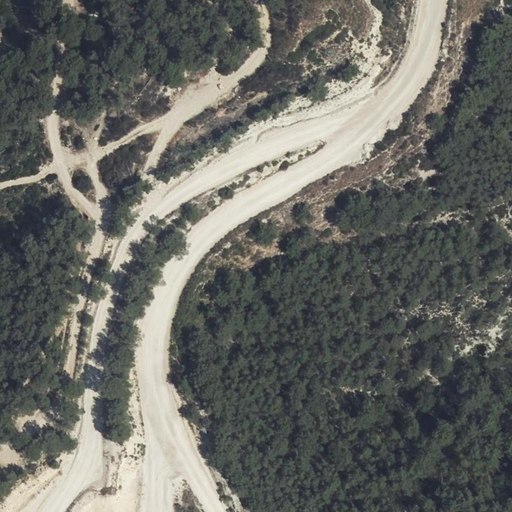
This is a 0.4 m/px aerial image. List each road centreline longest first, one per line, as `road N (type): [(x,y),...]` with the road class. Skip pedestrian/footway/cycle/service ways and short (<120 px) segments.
road 1 (track): [(0,454),(55,412),(62,391),(104,220),(86,156)]
road 2 (track): [(58,165),(215,91),(229,31),(218,0)]
road 3 (track): [(104,220),(58,165),(51,136),(75,0)]
